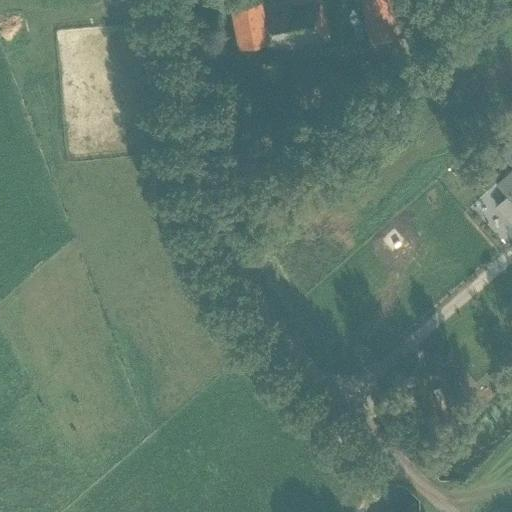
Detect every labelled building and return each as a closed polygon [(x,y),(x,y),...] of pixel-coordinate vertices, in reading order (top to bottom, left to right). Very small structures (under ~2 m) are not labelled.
[(326,29),(327,28),(322,0),(287,0),(261,5),(261,2),(231,7),(239,46),(267,41),(268,49),(287,45),(288,49),(307,45),(328,41),(326,29)] [(361,0),(369,43),(403,36),(396,0),(361,0)] [(340,29),(356,27),(353,6),(337,9),(340,29)] [(301,109),(341,101),(332,58),(292,67),(301,109)] [(511,199),(511,136),(497,150),(511,165),(511,168),(497,183),(511,199)]
